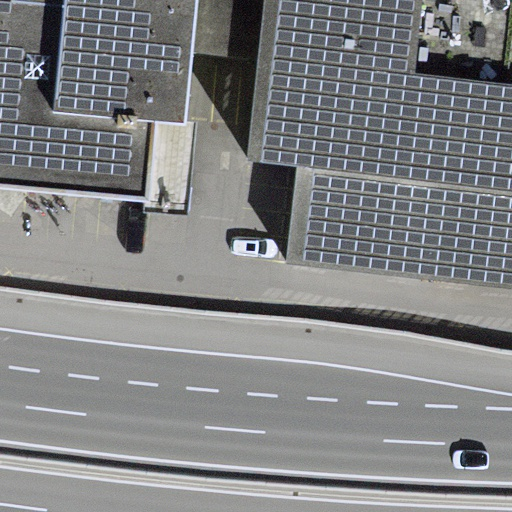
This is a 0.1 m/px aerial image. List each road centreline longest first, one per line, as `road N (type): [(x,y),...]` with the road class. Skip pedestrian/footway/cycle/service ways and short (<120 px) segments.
road 1 (residential): [(511,323),(0,255)]
road 2 (motorway): [(511,444),(158,423),(0,399)]
